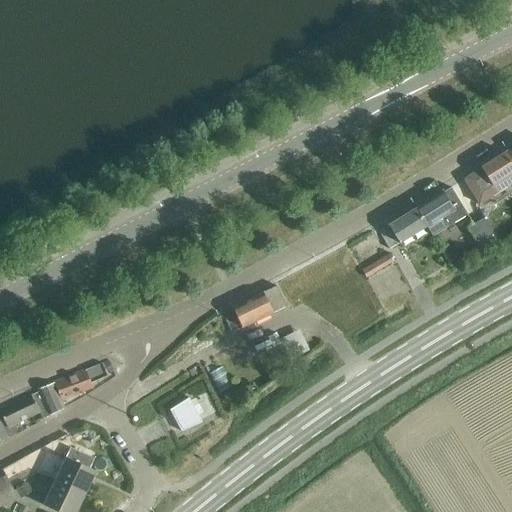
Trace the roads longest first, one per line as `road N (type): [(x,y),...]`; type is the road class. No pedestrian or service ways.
road 1 (residential): [(0,299),(511,34)]
road 2 (secondary): [(196,511),(322,413),(511,299)]
road 3 (residential): [(181,313),(344,231),(511,129)]
road 4 (residential): [(0,388),(181,313)]
road 5 (residential): [(134,511),(152,495),(103,397)]
